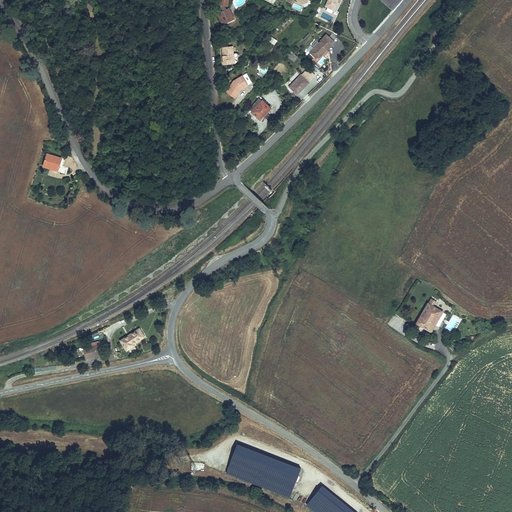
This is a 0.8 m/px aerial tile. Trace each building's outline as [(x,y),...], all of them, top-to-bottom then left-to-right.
[(235,17),(230,6),(227,7),(225,3),(226,4),(226,0),(219,0),(219,3),(220,3),(224,9),(219,12),(224,21),(228,19),(228,20),(235,17)] [(337,5),(338,0),(329,0),(331,1),(328,8),(335,10),(337,5)] [(326,35),(315,47),(320,51),(319,55),(322,55),(326,50),(328,51),(335,43),(326,35)] [(235,63),(235,45),(223,46),(224,63),(235,63)] [(317,63),(321,66),(326,60),(323,57),(317,63)] [(299,92),(311,80),(304,72),(292,84),(299,92)] [(249,74),(243,77),(247,85),(253,83),(249,74)] [(233,82),(227,92),(235,98),(241,89),(247,85),(243,77),(233,82)] [(249,105),(244,110),(250,115),(254,111),(259,116),(269,106),(264,102),(266,100),(260,95),(249,105)] [(62,157),(48,153),(44,165),(59,169),(62,157)] [(432,334),(444,313),(434,306),(437,302),(431,299),(416,325),(432,334)] [(140,328),(118,341),(127,354),(137,348),(136,345),(146,339),(140,328)] [(100,348),(84,352),(86,360),(103,356),(100,348)] [(225,472),(289,497),(301,466),(237,442),(225,472)] [(192,462),(191,470),(204,471),(205,462),(199,462),(192,462)] [(357,511),(322,483),(306,503),(316,511),(357,511)]
